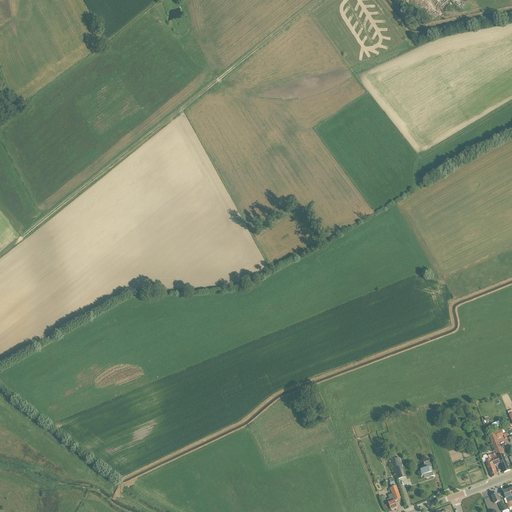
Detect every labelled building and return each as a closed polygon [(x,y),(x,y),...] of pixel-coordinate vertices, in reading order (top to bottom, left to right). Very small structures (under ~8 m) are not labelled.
[(500,426),(494,429),(496,433),(498,438),(503,435),(500,426)] [(494,432),(488,434),(504,473),(510,471),(494,432)] [(500,463),(496,453),(487,457),(489,460),(486,462),(490,473),(492,478),(498,476),(494,466),(500,463)] [(399,458),(391,461),(397,480),(405,477),(399,458)] [(424,469),(421,470),(422,475),(423,475),(423,477),(425,477),(424,478),(427,479),(430,478),(431,478),(431,479),(431,478),(431,477),(432,477),(431,475),(434,474),(433,471),(432,471),(431,468),(432,468),(430,461),(426,462),(426,463),(424,463),(424,461),(424,469)] [(396,486),(390,488),(393,494),(390,495),(391,498),(387,500),(391,511),(398,508),(395,501),(401,498),(396,486)] [(511,501),(511,497),(509,490),(503,492),(506,499),(507,502),(508,503),(510,502),(510,503),(511,501)] [(502,511),(506,510),(501,498),(499,498),(498,494),(492,496),(495,504),(498,502),(502,511)]
